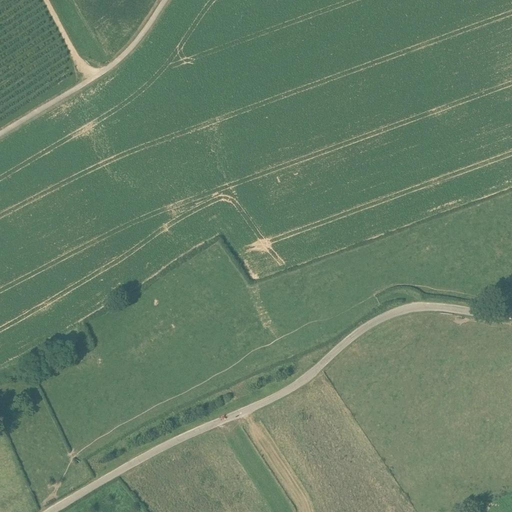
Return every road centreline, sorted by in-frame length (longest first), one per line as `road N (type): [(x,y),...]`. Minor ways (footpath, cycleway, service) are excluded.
road 1 (unclassified): [(49,511),(156,450),(290,389),(365,324),(394,310),(511,314)]
road 2 (unclassified): [(0,132),(120,57),(164,0)]
